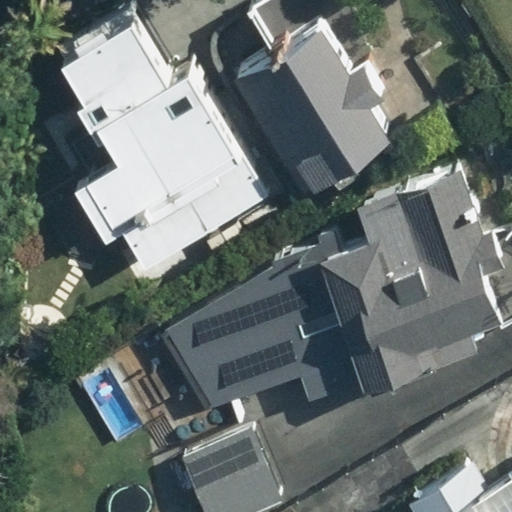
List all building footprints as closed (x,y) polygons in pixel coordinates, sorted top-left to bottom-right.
[(120,149),(88,169),(146,263),(280,179),(203,55),(188,65),(147,0),(122,0),(54,43),(120,149)] [(404,121),(380,83),(396,74),(377,43),(361,53),(331,4),(243,59),(316,176),(404,121)] [(511,308),(511,306),(497,271),(511,265),(511,250),(471,151),(369,192),(380,217),(349,227),(343,208),(178,307),(227,382),(314,355),(326,384),(352,374),(356,383),(438,350),(440,356),(485,338),(478,322),(511,308)] [(259,420),(194,447),(220,511),(242,511),(289,493),(259,420)] [(511,511),(511,459),(494,470),(483,450),(421,485),(436,511),(511,511)]
